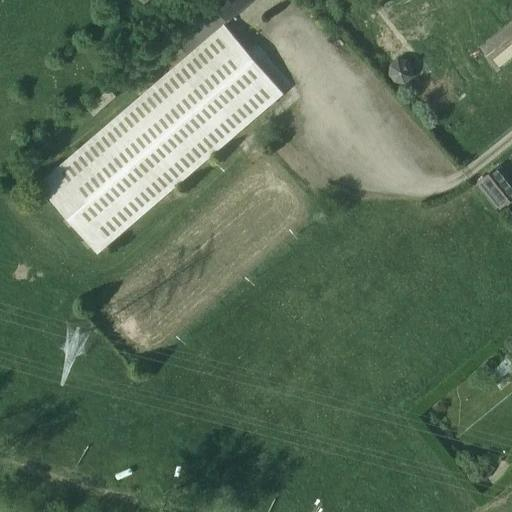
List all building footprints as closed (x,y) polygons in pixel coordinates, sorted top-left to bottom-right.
[(216,0),(209,6),(211,8),(222,23),(249,0),(216,0)] [(211,8),(174,38),(186,53),(222,23),(211,8)] [(511,54),(511,18),(479,41),(495,66),(511,54)] [(283,92),(224,24),(39,184),(98,252),(283,92)] [(387,54),(395,47),(385,35),(377,41),(387,54)] [(405,82),(412,77),(413,68),(407,60),(397,59),(390,65),(389,74),(395,81),(405,82)] [(422,94),(430,88),(424,79),(416,85),(422,94)] [(511,178),(500,163),(477,181),(500,209),(511,199),(511,178)] [(451,454),(456,450),(452,444),(446,449),(451,454)] [(486,480),(495,468),(483,460),(475,472),(486,480)]
